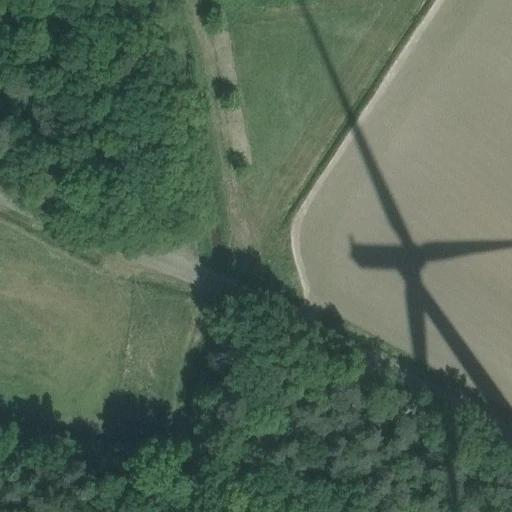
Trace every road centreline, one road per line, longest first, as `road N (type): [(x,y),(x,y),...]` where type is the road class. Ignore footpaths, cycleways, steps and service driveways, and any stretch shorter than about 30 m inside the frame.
road 1 (track): [(511,439),(280,309),(237,297)]
road 2 (track): [(201,0),(236,197),(237,297)]
road 3 (track): [(237,297),(153,271),(0,192)]
